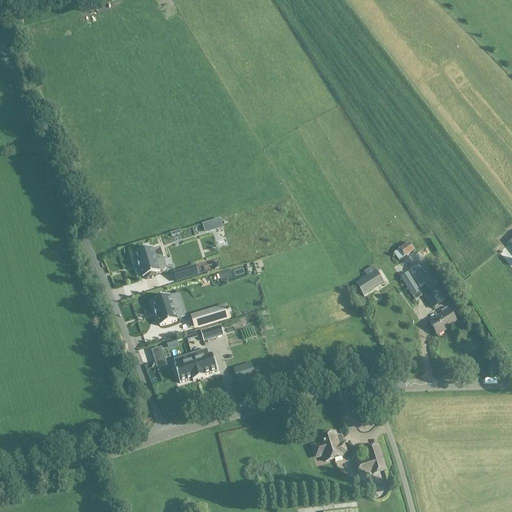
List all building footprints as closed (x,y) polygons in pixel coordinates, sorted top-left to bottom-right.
[(399,262),(414,252),(409,243),(394,253),(399,262)] [(143,277),(143,278),(145,278),(146,280),(156,276),(155,274),(160,273),(160,272),(159,271),(166,269),(163,258),(156,260),(153,249),(135,254),(136,255),(139,263),(137,264),(139,269),(140,269),(143,277)] [(446,298),(424,262),(409,272),(432,310),(447,301),(447,300),(449,299),(448,296),(446,298)] [(106,273),(119,310),(140,303),(127,265),(106,273)] [(195,267),(184,270),(174,273),(177,282),(187,279),(198,276),(195,267)] [(364,297),(384,284),(373,267),(364,272),(368,277),(356,285),(364,297)] [(420,292),(408,273),(400,278),(412,297),(420,292)] [(156,317),(157,316),(160,326),(160,327),(178,321),(177,321),(177,320),(184,318),(179,303),(172,305),(170,297),(170,296),(152,302),(153,302),(156,312),(154,312),(156,317)] [(449,306),(458,320),(466,315),(457,301),(449,306)] [(193,318),(197,329),(221,322),(217,311),(193,318)] [(457,324),(449,311),(429,323),(437,336),(457,324)] [(201,332),(204,342),(223,336),(220,326),(201,332)] [(176,340),(167,343),(169,349),(178,346),(176,340)] [(217,372),(212,355),(209,356),(207,350),(191,355),(199,380),(205,378),(205,376),(217,372)] [(192,380),(193,382),(199,380),(191,355),(179,359),(181,365),(175,367),(175,366),(174,367),(180,384),(180,383),(192,380)] [(165,360),(155,363),(158,372),(168,369),(165,360)] [(238,384),(255,378),(251,364),(234,369),(238,384)] [(341,437),(336,438),(334,432),(318,438),(320,444),(312,447),(314,454),(316,455),(323,453),(325,462),(334,459),(333,457),(346,453),(344,444),(343,444),(341,437)] [(378,446),(364,450),(367,459),(356,463),(360,476),(385,469),(378,446)]
